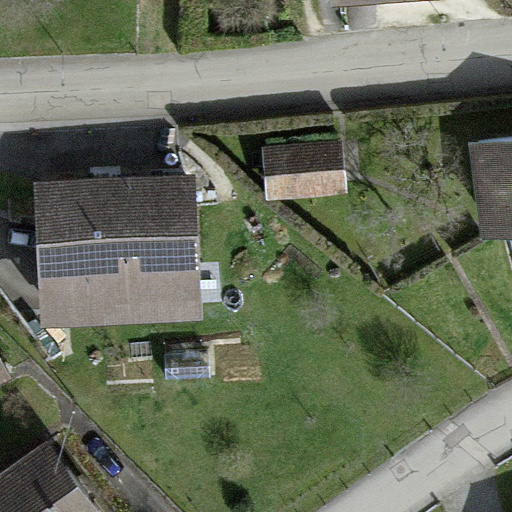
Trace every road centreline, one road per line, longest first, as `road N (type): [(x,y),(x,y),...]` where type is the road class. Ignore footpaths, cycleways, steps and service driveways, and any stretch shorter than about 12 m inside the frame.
road 1 (residential): [(511,55),(0,96)]
road 2 (residential): [(355,511),(411,466),(511,405)]
